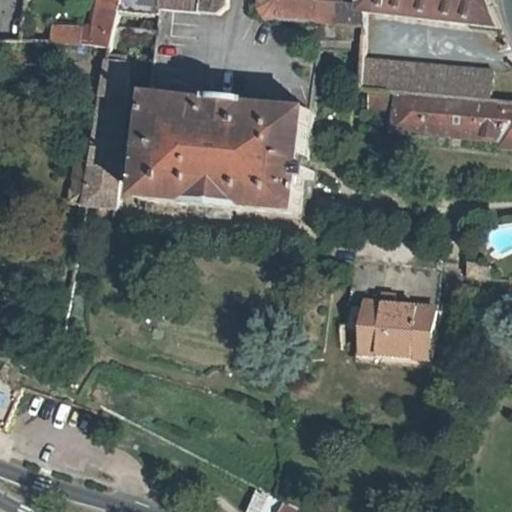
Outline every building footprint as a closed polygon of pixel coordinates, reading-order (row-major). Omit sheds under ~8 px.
[(29,0),(24,44),(48,45),(52,0),(29,0)] [(122,0),(98,0),(91,47),(114,50),(121,12),(122,0)] [(161,0),(160,9),(172,11),(198,13),(198,7),(199,0),(198,0),(161,0)] [(198,7),(198,13),(205,14),(218,16),(227,8),(227,0),(213,0),(213,7),(198,7)] [(256,0),(256,8),(264,20),(319,25),(319,36),(367,40),(367,12),(366,0),(256,0)] [(366,0),(367,12),(506,29),(492,0),(366,0)] [(198,13),(172,11),(171,27),(203,31),(205,14),(198,13)] [(82,46),(83,34),(57,32),(55,45),(82,46)] [(113,63),(90,208),(120,210),(131,64),(113,63)] [(402,95),(494,102),(496,72),(366,64),(366,92),(402,95)] [(511,102),(494,102),(402,95),(399,132),(507,144),(506,149),(511,149),(511,102)] [(391,111),(392,97),(371,96),(371,111),(391,111)] [(251,213),(252,210),(306,215),(309,182),(316,183),(317,172),(310,172),(315,112),(252,107),(253,104),(218,100),(217,103),(155,97),(144,201),(198,206),(197,208),(251,213)] [(476,262),(474,279),(483,280),(487,265),(476,262)] [(497,281),(500,269),(487,265),(483,280),(497,281)] [(375,296),(446,303),(449,273),(362,266),(356,320),(372,323),(375,296)] [(372,323),(369,353),(440,362),(446,303),(375,296),(372,323)] [(72,321),(62,320),(60,334),(56,334),(54,345),(67,348),(72,321)] [(440,362),(369,353),(369,361),(439,369),(440,362)] [(19,385),(0,374),(0,425),(5,427),(19,385)] [(256,484),(243,511),(247,511),(259,511),(260,511),(266,497),(274,499),(276,494),(256,484)] [(266,497),(260,511),(263,511),(277,511),(283,497),(276,494),(274,499),(266,497)] [(277,511),(310,511),(283,497),(277,511)]
